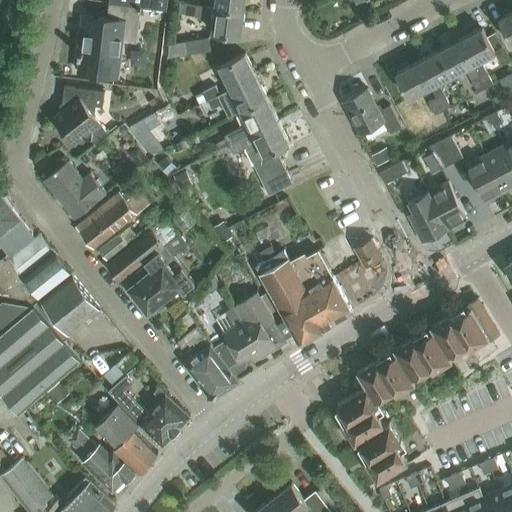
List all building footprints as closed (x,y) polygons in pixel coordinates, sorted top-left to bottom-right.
[(111,0),(111,4),(126,6),(141,7),(169,11),(170,0),(111,0)] [(218,0),(217,8),(217,9),(245,13),(247,0),(218,0)] [(141,7),(126,6),(111,4),(110,19),(85,16),(80,57),(82,57),(81,72),(119,77),(123,39),(137,41),(141,7)] [(242,37),(245,13),(217,9),(217,8),(197,5),(195,17),(216,19),(214,33),(242,37)] [(511,42),(511,14),(500,21),(511,42)] [(348,18),(332,25),(335,31),(350,24),(348,18)] [(324,24),(321,32),(329,34),(331,26),(324,24)] [(483,30),(461,41),(486,88),(494,84),(482,61),(496,54),(483,30)] [(172,45),(174,58),(213,51),(210,39),(172,45)] [(461,41),(441,52),(453,76),(467,69),(479,92),(486,88),(461,41)] [(441,52),(419,63),(432,87),(431,88),(437,98),(429,102),(436,115),(451,106),(439,83),(453,76),(441,52)] [(222,67),(233,90),(258,77),(247,55),(222,67)] [(410,99),(431,88),(432,87),(419,63),(397,75),(410,99)] [(503,73),(511,90),(511,69),(503,73)] [(258,77),(233,90),(221,95),(232,117),(243,111),(269,99),(258,77)] [(195,94),(200,105),(221,95),(216,84),(195,94)] [(63,112),(55,118),(60,125),(59,128),(60,132),(62,136),(66,137),(70,138),(75,144),(83,138),(93,140),(96,143),(110,134),(102,124),(96,116),(97,107),(104,107),(106,92),(66,87),(63,112)] [(402,128),(391,106),(381,111),(369,90),(345,102),(361,134),(385,122),(391,134),(402,128)] [(155,97),(149,100),(149,101),(151,105),(157,102),(155,97)] [(243,111),(249,124),(226,135),(230,145),(280,121),(269,99),(243,111)] [(149,101),(141,105),(143,110),(151,105),(149,101)] [(490,116),(496,128),(504,124),(498,112),(490,116)] [(496,128),(490,116),(482,120),(489,132),(496,128)] [(246,148),(258,173),(282,161),(277,150),(290,144),(280,121),(230,145),(235,154),(246,148)] [(151,134),(142,142),(149,150),(156,152),(163,149),(151,134)] [(452,136),(441,141),(453,164),(463,158),(452,136)] [(442,170),(453,164),(441,141),(430,147),(442,170)] [(506,192),(511,188),(511,157),(505,145),(486,155),(506,192)] [(139,146),(129,153),(140,166),(149,158),(139,146)] [(387,147),(372,154),(378,165),(392,157),(387,147)] [(486,203),(506,192),(486,155),(466,165),(486,203)] [(169,174),(177,167),(167,157),(159,164),(169,174)] [(46,179),(76,218),(108,193),(92,172),(83,179),(69,161),(46,179)] [(258,173),(264,184),(288,172),(282,161),(258,173)] [(385,185),(408,173),(402,162),(380,174),(385,185)] [(187,170),(174,176),(180,189),(193,183),(187,170)] [(288,172),(264,184),(269,196),(294,184),(288,172)] [(449,182),(429,192),(448,230),(468,219),(449,182)] [(120,191),(76,227),(94,248),(150,204),(139,190),(127,200),(120,191)] [(422,243),(448,230),(429,192),(408,203),(420,226),(415,229),(422,243)] [(0,193),(0,240),(10,253),(11,254),(34,235),(11,207),(13,205),(4,195),(2,196),(0,193)] [(187,210),(175,219),(183,231),(196,222),(187,210)] [(166,248),(121,282),(122,283),(123,282),(131,292),(133,289),(138,296),(136,298),(146,311),(160,300),(162,302),(170,295),(174,300),(195,283),(173,254),(187,244),(181,237),(167,219),(153,230),(166,248)] [(217,225),(225,240),(234,235),(225,220),(217,225)] [(131,227),(121,235),(128,245),(138,237),(131,227)] [(266,228),(256,233),(260,241),(271,236),(266,228)] [(153,230),(108,265),(121,282),(166,248),(153,230)] [(41,234),(10,259),(71,335),(102,310),(73,274),(41,234)] [(128,245),(121,235),(100,251),(108,261),(128,245)] [(371,240),(355,249),(365,268),(381,259),(371,240)] [(331,323),(352,312),(318,250),(291,264),(284,251),(256,266),(296,339),(303,340),(303,341),(327,328),(327,327),(332,324),(331,323)] [(24,277),(10,259),(8,256),(0,262),(0,297),(6,299),(34,304),(35,304),(41,299),(24,277)] [(215,274),(208,284),(213,291),(222,285),(215,274)] [(258,293),(235,307),(265,355),(284,343),(287,342),(286,340),(274,320),(275,320),(258,293)] [(450,316),(467,345),(469,348),(488,337),(490,340),(497,334),(476,300),(450,316)] [(82,360),(65,340),(66,338),(38,304),(36,304),(34,305),(4,301),(0,304),(0,388),(20,412),(82,360)] [(223,341),(214,347),(229,367),(234,374),(245,367),(241,360),(254,352),(258,359),(265,355),(235,307),(217,318),(226,332),(224,333),(230,343),(226,346),(223,341)] [(467,345),(450,316),(430,327),(448,357),(467,345)] [(450,361),(448,357),(430,327),(409,340),(427,369),(429,373),(450,361)] [(197,329),(177,344),(184,353),(195,345),(201,354),(186,365),(213,401),(239,381),(234,374),(229,367),(214,347),(212,345),(210,346),(197,329)] [(427,369),(409,340),(393,350),(411,379),(427,369)] [(413,382),(411,379),(393,350),(373,361),(391,391),(393,394),(413,382)] [(116,366),(117,366),(124,374),(139,359),(132,352),(116,366)] [(391,391),(373,361),(357,371),(366,386),(365,387),(374,401),(391,391)] [(132,415),(139,423),(140,424),(165,446),(191,416),(160,388),(155,393),(162,399),(149,413),(127,390),(133,384),(126,376),(109,390),(116,399),(132,415)] [(60,381),(48,392),(58,403),(70,392),(60,381)] [(376,405),(374,401),(365,387),(338,404),(340,407),(334,410),(343,425),(372,407),(376,405)] [(119,405),(99,425),(119,445),(117,447),(142,473),(159,452),(136,429),(140,424),(139,423),(138,424),(119,405)] [(372,407),(343,425),(355,444),(383,427),(372,407)] [(388,424),(383,427),(355,444),(366,463),(396,445),(399,443),(388,424)] [(135,472),(136,471),(114,448),(110,452),(100,442),(97,445),(80,428),(69,439),(83,453),(80,457),(113,491),(126,478),(127,480),(130,477),(132,478),(136,475),(135,472)] [(396,445),(366,463),(378,483),(407,465),(396,445)] [(495,456),(487,460),(492,471),(499,467),(495,456)] [(7,470),(1,474),(31,511),(67,511),(66,510),(64,511),(47,511),(45,509),(42,505),(47,501),(45,498),(52,492),(24,457),(8,470),(7,470)] [(487,460),(480,463),(485,474),(492,471),(487,460)] [(421,470),(414,473),(419,484),(426,481),(421,470)] [(461,471),(454,474),(459,485),(466,482),(461,471)] [(414,473),(407,476),(412,487),(419,484),(414,473)] [(454,474),(447,477),(451,488),(459,485),(454,474)] [(73,501),(65,510),(66,510),(67,511),(109,511),(116,505),(87,476),(68,496),(73,501)] [(511,511),(511,483),(500,489),(510,511),(511,511)] [(328,511),(315,494),(305,502),(292,484),(272,499),(281,511),(328,511)] [(388,484),(380,488),(385,499),(393,495),(388,484)] [(337,511),(341,509),(323,486),(317,490),(332,510),(333,511),(337,511)] [(480,487),(463,494),(470,511),(490,511),(483,496),(484,496),(480,487)] [(484,496),(483,496),(490,511),(510,511),(500,489),(484,496)] [(56,494),(45,507),(51,511),(53,511),(63,499),(56,494)] [(470,511),(463,494),(446,501),(450,511),(470,511)] [(281,511),(272,499),(255,511),(281,511)] [(450,511),(446,501),(429,509),(430,511),(450,511)]
